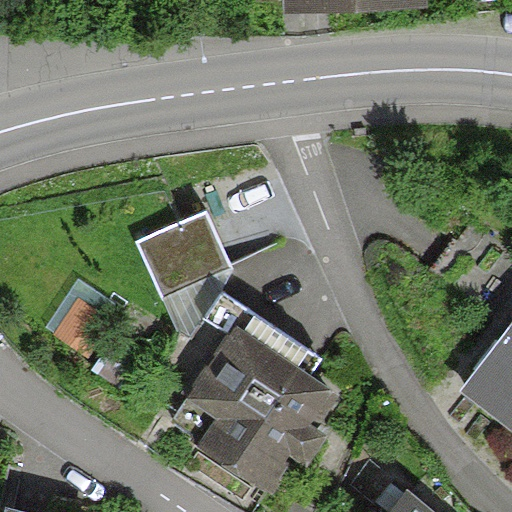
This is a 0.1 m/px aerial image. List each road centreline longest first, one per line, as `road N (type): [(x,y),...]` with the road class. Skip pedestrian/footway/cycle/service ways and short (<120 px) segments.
road 1 (residential): [(286,80),(294,138),(394,375),(462,476),(504,511)]
road 2 (residential): [(187,511),(0,377)]
road 3 (tertiary): [(286,80),(468,69),(511,74)]
road 4 (residential): [(170,96),(56,56),(0,59)]
road 5 (tertiary): [(0,132),(170,96)]
